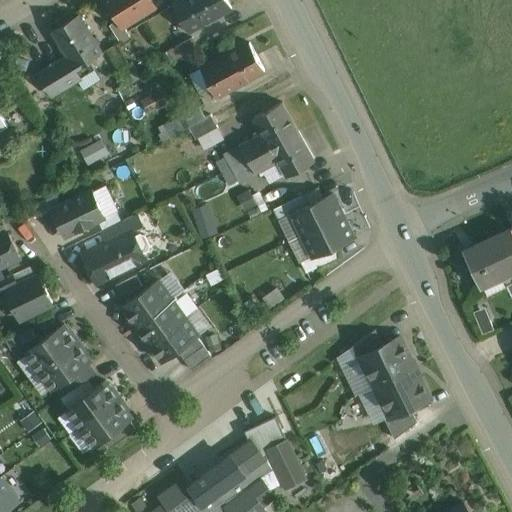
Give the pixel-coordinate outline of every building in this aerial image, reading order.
[(152,0),(108,0),(120,18),(124,25),(155,6),(152,0)] [(227,0),(177,0),(174,2),(190,30),(232,7),(227,0)] [(104,52),(80,13),(53,30),(69,56),(76,69),(77,68),(90,60),(104,52)] [(124,25),(120,18),(110,24),(123,44),(133,38),(124,25)] [(250,41),(221,57),(237,85),(266,69),(250,41)] [(117,43),(107,49),(119,69),(130,63),(117,43)] [(69,56),(39,74),(51,94),(80,76),(81,75),(77,68),(76,69),(69,56)] [(237,85),(221,57),(202,67),(218,95),(237,85)] [(90,60),(77,68),(81,75),(80,76),(81,76),(95,68),(90,60)] [(144,99),(149,109),(168,101),(164,91),(144,99)] [(283,101),(254,116),(263,131),(271,146),(299,130),(283,101)] [(200,105),(175,118),(181,130),(182,130),(207,117),(206,116),(200,105)] [(207,117),(182,130),(181,130),(171,135),(172,136),(174,135),(179,145),(197,136),(197,137),(219,126),(212,113),(206,116),(207,117)] [(1,114),(0,114),(0,130),(8,126),(1,114)] [(181,130),(175,118),(165,124),(171,135),(181,130)] [(299,130),(271,146),(279,160),(287,175),(316,160),(299,130)] [(263,131),(241,143),(249,157),(271,146),(263,131)] [(87,161),(109,152),(102,136),(81,145),(87,161)] [(241,143),(224,152),(226,155),(232,166),(249,157),(241,143)] [(271,146),(249,157),(257,172),(279,160),(271,146)] [(232,166),(226,155),(217,161),(223,171),(232,166)] [(257,172),(249,157),(232,166),(235,172),(240,181),(257,172)] [(232,166),(223,171),(226,177),(235,172),(232,166)] [(94,188),(53,208),(65,234),(106,214),(94,188)] [(307,192),(275,208),(280,218),(292,212),(293,212),(312,203),(307,192)] [(312,203),(293,212),(303,234),(343,214),(341,208),(342,205),(339,199),(336,198),(333,192),(312,203)] [(137,213),(103,229),(109,240),(132,228),(133,229),(143,225),(137,213)] [(343,214),(303,234),(314,255),(354,235),(351,230),(352,227),(350,221),(346,220),(343,214)] [(511,227),(465,249),(482,285),(511,270),(511,227)] [(109,240),(85,251),(98,280),(146,256),(143,250),(149,248),(150,243),(146,233),(141,232),(135,234),(133,229),(132,228),(109,240)] [(0,234),(0,265),(21,255),(9,231),(0,234)] [(13,273),(0,278),(0,294),(8,291),(7,289),(18,284),(13,273)] [(18,284),(7,289),(8,291),(21,318),(53,302),(40,273),(18,284)] [(138,274),(116,285),(121,295),(143,285),(138,274)] [(159,279),(123,305),(133,317),(128,321),(132,327),(137,323),(172,297),(159,279)] [(172,297),(137,323),(146,335),(141,339),(145,345),(185,315),(172,297)] [(185,315),(145,345),(149,350),(154,347),(163,360),(178,349),(197,335),(199,334),(185,315)] [(65,323),(26,351),(40,369),(79,341),(65,323)] [(32,326),(6,338),(12,349),(37,336),(32,326)] [(376,328),(350,347),(356,359),(361,356),(361,355),(383,344),(376,328)] [(197,335),(178,349),(185,359),(204,345),(197,335)] [(383,344),(361,355),(361,356),(376,386),(415,366),(400,336),(383,344)] [(79,341),(40,369),(53,388),(64,380),(88,362),(92,360),(79,341)] [(204,345),(185,359),(192,368),(211,354),(204,345)] [(88,362),(64,380),(71,389),(95,372),(88,362)] [(415,366),(376,386),(390,415),(391,416),(411,406),(430,397),(415,366)] [(106,379),(67,407),(80,426),(119,398),(106,379)] [(119,398),(80,426),(94,444),(104,437),(129,419),(133,416),(119,398)] [(411,406),(391,416),(390,415),(385,418),(395,438),(418,421),(411,406)] [(27,428),(42,419),(35,408),(21,417),(27,428)] [(129,419),(104,437),(111,447),(136,428),(129,419)] [(287,438),(269,447),(271,450),(286,481),(288,485),(305,477),(287,438)] [(252,440),(191,484),(186,476),(161,495),(166,502),(151,511),(266,511),(261,504),(274,495),(269,489),(260,475),(272,468),(263,456),(252,440)] [(269,489),(286,481),(271,450),(263,456),(272,468),(260,475),(269,489)] [(331,452),(317,459),(327,482),(342,475),(331,452)] [(0,511),(8,507),(1,498),(11,491),(1,477),(0,477),(0,511)] [(472,511),(465,501),(449,511),(472,511)]
